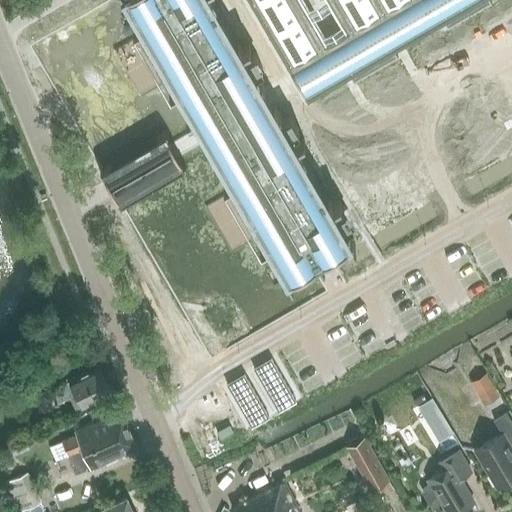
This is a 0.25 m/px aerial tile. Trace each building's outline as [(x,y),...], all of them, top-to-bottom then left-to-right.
[(511,0),(125,0),(144,33),(137,37),(164,84),(171,80),(197,125),(169,141),(180,160),(208,144),(234,189),(227,193),(254,240),(261,236),(285,277),(352,239),(292,135),(298,132),(289,116),(283,119),(274,104),(301,88),(307,98),(349,74),(353,80),(397,55),(393,48),(443,19),(447,26),(491,1),(490,0),(511,0)] [(296,400),(271,357),(254,367),(279,410),(296,400)] [(99,365),(49,390),(56,403),(70,396),(77,410),(113,392),(99,365)] [(486,372),(469,381),(486,410),(503,400),(486,372)] [(269,416),(244,373),(227,383),(252,426),(269,416)] [(428,439),(448,434),(439,401),(419,406),(428,439)] [(69,455),(68,455),(76,473),(137,446),(121,410),(76,429),(79,434),(63,441),(69,455)] [(503,433),(475,450),(498,487),(511,478),(511,445),(511,444),(511,442),(511,420),(507,412),(494,419),(503,433)] [(365,435),(347,446),(371,488),(376,498),(394,489),(388,479),(389,478),(365,435)] [(459,450),(440,462),(445,470),(429,479),(430,482),(423,486),(421,492),(429,505),(434,506),(442,502),(448,511),(456,511),(474,501),(460,477),(471,471),(459,450)] [(7,483),(21,511),(42,501),(28,472),(7,483)] [(235,511),(300,511),(284,477),(231,503),(235,511)] [(132,511),(126,498),(94,511),(132,511)]
